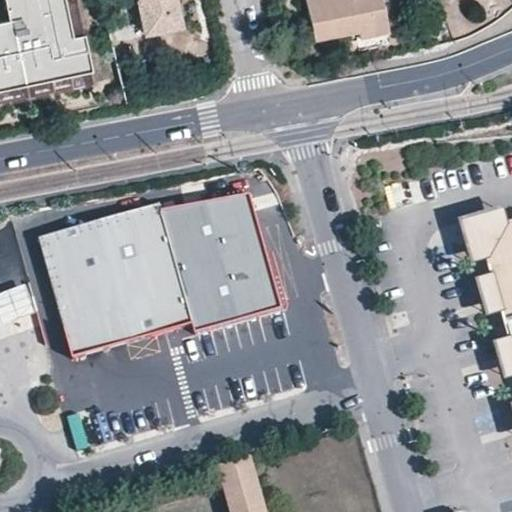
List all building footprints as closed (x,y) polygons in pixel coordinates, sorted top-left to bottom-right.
[(0,89),(93,67),(81,24),(69,27),(64,0),(6,0),(10,10),(0,12),(0,89)] [(172,14),(170,0),(139,0),(146,35),(169,29),(166,14),(172,14)] [(179,0),(170,0),(172,14),(166,14),(169,29),(184,27),(179,0)] [(305,0),(314,39),(357,31),(360,38),(389,32),(382,0),(305,0)] [(159,205),(40,237),(74,357),(193,324),(196,335),(283,310),(251,196),(161,212),(159,205)] [(484,250),(494,232),(509,228),(504,213),(461,226),(474,269),(488,265),(484,250)] [(511,226),(509,228),(494,232),(484,250),(488,265),(493,283),(494,285),(497,284),(504,312),(502,313),(502,314),(511,347),(511,346),(511,226)] [(504,312),(497,284),(494,285),(493,283),(479,287),(488,318),(502,314),(502,313),(504,312)] [(0,326),(36,314),(26,287),(0,296),(0,326)] [(511,346),(511,347),(497,351),(506,382),(511,379),(511,346)] [(231,511),(266,511),(272,510),(268,498),(262,500),(251,459),(218,468),(231,511)]
